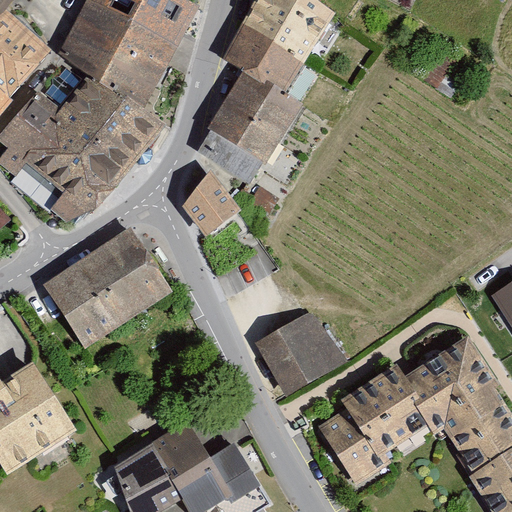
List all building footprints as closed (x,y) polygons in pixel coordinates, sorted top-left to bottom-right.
[(0,0),(0,128),(16,107),(50,49),(13,15),(22,0),(0,0)] [(44,93),(6,165),(56,233),(110,210),(165,130),(146,119),(201,9),(203,0),(101,0),(69,63),(91,84),(74,108),(44,93)] [(303,0),(265,0),(226,67),(232,71),(245,78),(257,82),(296,109),(346,25),(321,10),(303,0)] [(327,0),(303,0),(321,10),(327,0)] [(212,146),(268,186),(314,121),(296,109),(257,82),(212,146)] [(204,236),(240,212),(214,174),(178,198),(204,236)] [(44,295),(80,353),(171,296),(134,238),(44,295)] [(511,280),(490,294),(511,327),(511,280)] [(344,368),(311,313),(257,345),(290,400),(344,368)] [(347,419),(320,436),(359,500),(444,448),(483,511),(511,511),(511,409),(474,347),(409,386),(403,375),(345,410),(347,419)] [(0,385),(0,471),(11,487),(83,441),(37,369),(3,391),(0,385)] [(196,431),(120,474),(130,511),(178,511),(184,508),(186,511),(268,511),(273,509),(237,452),(217,466),(196,431)]
